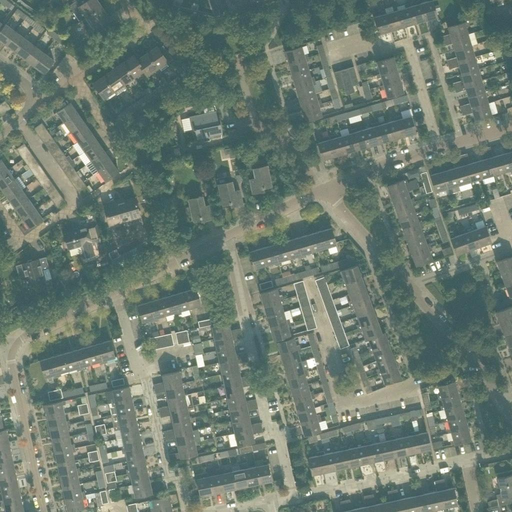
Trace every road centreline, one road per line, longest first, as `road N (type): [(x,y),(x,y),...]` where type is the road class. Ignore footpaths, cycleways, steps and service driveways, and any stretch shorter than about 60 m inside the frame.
road 1 (residential): [(291,498),(261,404),(227,236)]
road 2 (residential): [(472,364),(348,397),(308,279)]
road 3 (residential): [(437,148),(406,46),(380,53),(373,41),(330,54)]
road 4 (residential): [(291,498),(473,457)]
road 5 (residential): [(43,511),(9,339)]
road 6 (residential): [(78,203),(131,166),(73,80)]
road 7 (residential): [(188,511),(136,361)]
road 8 (residential): [(114,291),(227,236)]
road 9 (residential): [(407,284),(324,190)]
road 10 (residential): [(73,80),(143,30),(122,0)]
road 11 (residential): [(437,148),(324,190)]
